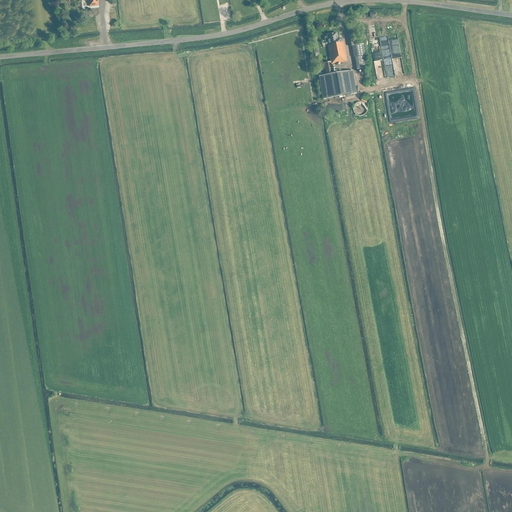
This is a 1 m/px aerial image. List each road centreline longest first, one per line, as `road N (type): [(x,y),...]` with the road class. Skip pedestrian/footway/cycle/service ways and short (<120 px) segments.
road 1 (tertiary): [(364,0),(196,39),(0,58)]
road 2 (tertiary): [(511,15),(384,0)]
